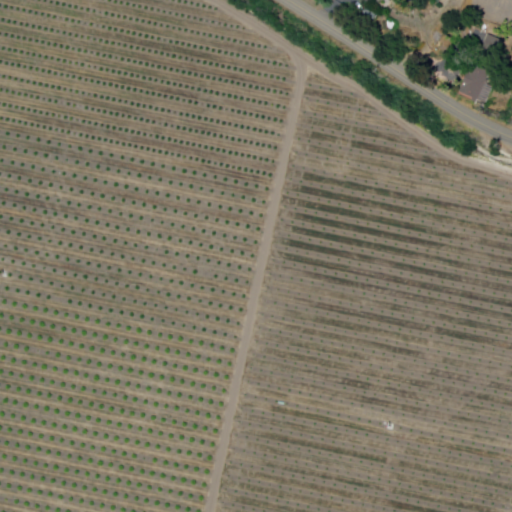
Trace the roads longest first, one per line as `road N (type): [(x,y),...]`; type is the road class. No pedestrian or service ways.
road 1 (track): [(511,172),(449,153),(308,62),(211,511)]
road 2 (secondary): [(287,0),(485,131),(511,138)]
road 3 (track): [(511,352),(259,296)]
road 4 (track): [(471,511),(225,456)]
